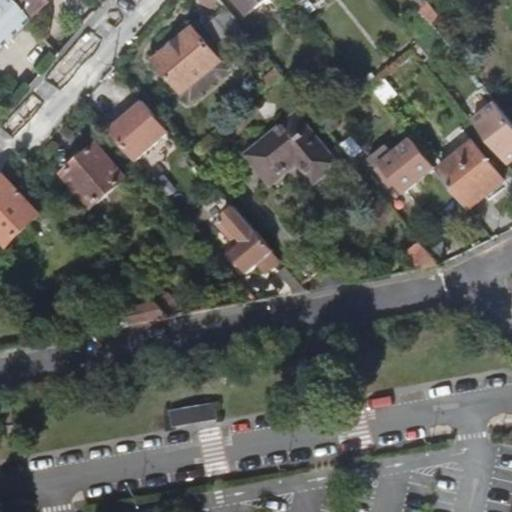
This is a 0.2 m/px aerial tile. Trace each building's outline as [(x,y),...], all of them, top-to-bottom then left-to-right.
[(0,0),(0,44),(26,20),(7,0),(0,0)] [(14,0),(28,14),(43,0),(14,0)] [(267,0),(239,0),(251,14),(267,0)] [(318,9),(310,0),(300,0),(312,14),(318,9)] [(443,16),(429,0),(425,0),(419,5),(434,24),(443,16)] [(226,49),(247,30),(228,7),(206,26),(226,49)] [(502,17),(511,28),(511,27),(511,9),(502,17)] [(223,61),(196,29),(158,61),(185,93),(223,61)] [(223,61),(185,93),(192,101),(230,69),(223,61)] [(277,66),(262,79),(268,87),(284,74),(277,66)] [(374,71),(365,78),(368,83),(377,76),(374,71)] [(312,91),(304,98),(317,113),(325,106),(312,91)] [(171,133),(145,102),(133,112),(125,120),(121,116),(107,128),(137,162),(171,133)] [(511,121),(497,103),(475,121),(510,165),(511,162),(511,121)] [(125,120),(133,112),(130,108),(121,116),(125,120)] [(339,164),(297,116),(249,157),(274,185),(300,163),(317,183),(339,164)] [(437,167),(414,139),(396,153),(383,164),(405,192),(437,167)] [(505,179),(475,142),(440,171),(470,208),(505,179)] [(383,164),(396,153),(388,144),(370,158),(378,168),(383,164)] [(95,208),(129,179),(100,146),(66,175),(95,208)] [(42,214),(6,178),(0,184),(0,234),(12,246),(42,214)] [(273,250),(235,206),(216,222),(238,247),(232,252),(249,271),(258,263),(267,273),(281,260),(273,250)] [(439,234),(425,245),(437,260),(451,248),(439,234)] [(159,302),(139,280),(124,290),(132,316),(123,317),(125,326),(173,317),(159,302)] [(189,314),(169,293),(159,302),(173,317),(189,314)] [(218,402),(171,406),(173,424),(220,420),(218,402)]
